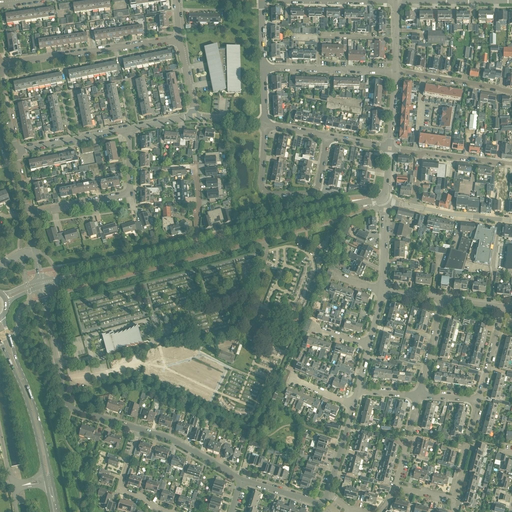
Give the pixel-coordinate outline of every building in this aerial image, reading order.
[(276,7),(276,10),(272,10),(272,17),(280,16),(280,10),(281,10),(281,7),(276,7)] [(294,9),(291,9),(291,10),(290,10),(290,13),(288,13),(288,19),(288,22),(288,24),(291,24),(291,20),(295,20),(297,20),(297,18),(297,10),(294,10),(294,9)] [(383,11),(379,11),(379,17),(373,17),(373,14),(370,14),(370,20),(373,20),(374,20),(379,20),(386,20),(386,14),(383,14),(383,11)] [(26,26),(25,21),(26,21),(24,13),(24,12),(21,12),(21,14),(18,14),(20,22),(22,22),(23,31),(27,30),(26,26)] [(410,25),(417,25),(417,22),(417,16),(414,16),(414,13),(406,13),(406,21),(410,21),(410,25)] [(496,25),(496,32),(500,32),(500,26),(506,26),(506,13),(499,13),(499,17),(496,17),(496,25)] [(189,23),(200,23),(200,15),(190,15),(189,23)] [(210,15),(200,15),(200,23),(209,23),(210,15)] [(220,15),(210,15),(209,23),(219,23),(221,23),(221,19),(219,19),(220,15)] [(154,27),(158,26),(159,33),(166,32),(166,29),(169,28),(169,25),(168,25),(168,22),(159,23),(157,23),(153,24),(154,27)] [(271,28),(271,34),(280,34),(280,28),(289,28),(288,25),(282,25),(279,25),(279,28),(271,28)] [(7,36),(8,36),(8,38),(7,38),(8,42),(17,40),(16,32),(12,32),(6,33),(7,36)] [(445,32),(442,32),(428,32),(428,43),(439,44),(443,44),(445,44),(445,42),(445,32)] [(39,34),(35,35),(36,45),(40,44),(40,49),(43,49),(43,48),(46,47),(46,49),(47,48),(46,39),(40,40),(39,34)] [(208,51),(206,51),(207,59),(210,59),(210,62),(211,66),(212,69),(213,74),(213,77),(214,81),(215,84),(215,88),(225,87),(228,87),(228,90),(228,93),(238,93),(241,93),(240,47),(237,47),(227,47),(227,51),(218,51),(218,48),(217,45),(207,47),(207,48),(208,51)] [(9,48),(10,50),(11,50),(11,53),(10,53),(10,54),(14,53),(14,56),(22,55),(21,50),(19,50),(18,46),(9,48)] [(346,47),(320,46),(320,51),(322,51),(322,55),(326,56),(326,55),(329,55),(329,56),(336,56),(336,55),(340,55),(340,56),(344,56),(344,51),(345,51),(346,47)] [(500,48),(500,57),(500,60),(502,60),(502,58),(503,57),(504,57),(511,57),(511,47),(504,48),(500,48)] [(409,49),(406,65),(412,67),(414,55),(415,50),(413,50),(409,49)] [(280,52),(272,52),(272,59),(276,59),(276,62),(281,62),(281,59),(280,59),(280,52)] [(417,67),(418,68),(419,68),(420,68),(423,68),(424,64),(425,64),(425,60),(426,55),(421,54),(421,58),(417,57),(416,62),(417,62),(417,67)] [(429,69),(437,70),(439,60),(438,60),(439,57),(435,56),(434,60),(431,59),(429,69)] [(441,71),(442,71),(442,72),(445,72),(448,72),(450,61),(447,61),(448,58),(443,57),(441,71)] [(457,62),(455,73),(459,73),(458,74),(461,74),(462,74),(464,63),(457,62)] [(494,71),(490,70),(490,71),(490,72),(489,79),(495,80),(495,77),(500,78),(501,72),(503,63),(497,62),(496,69),(494,69),(494,71)] [(470,76),(478,78),(481,64),(477,63),(475,71),(471,70),(470,76)] [(483,78),(489,79),(490,72),(490,71),(490,70),(491,65),(488,64),(487,71),(484,71),(483,78)] [(175,74),(168,75),(167,73),(162,74),(163,77),(163,79),(167,78),(167,82),(175,80),(176,80),(176,77),(175,77),(174,74),(175,74)] [(296,86),(302,86),(302,79),(296,79),(296,82),(293,82),(293,85),(292,88),(296,88),(296,86)] [(360,90),(361,90),(363,90),(363,84),(360,84),(360,80),(353,80),(353,88),(360,88),(360,90)] [(276,92),(276,95),(283,94),(283,91),(281,91),(281,85),(272,85),(273,92),(276,92)] [(460,102),(462,91),(459,91),(459,90),(453,89),(453,90),(447,89),(447,88),(441,87),(441,88),(435,87),(435,86),(430,85),(429,86),(426,85),(425,89),(424,89),(423,95),(460,102)] [(468,90),(467,99),(473,100),(472,106),(475,107),(477,98),(474,97),(475,92),(468,90)] [(480,99),(480,102),(487,103),(488,100),(489,94),(481,93),(480,99)] [(273,104),(282,104),(281,98),(287,97),(287,94),(283,94),(276,95),(276,98),(273,98),(273,104)] [(491,105),(494,105),(494,110),(497,110),(497,105),(495,105),(497,95),(489,94),(488,100),(492,101),(491,105)] [(365,100),(365,102),(370,103),(373,103),(373,106),(371,106),(371,107),(370,109),(377,110),(377,107),(381,107),(381,101),(373,100),(370,100),(365,100)] [(24,104),(18,105),(19,108),(20,107),(21,110),(21,111),(29,109),(31,109),(30,103),(24,104)] [(165,109),(172,108),(173,111),(182,109),(182,106),(181,107),(180,104),(180,103),(172,105),(162,107),(163,113),(166,112),(165,109)] [(441,124),(441,127),(445,128),(445,129),(451,130),(454,109),(447,108),(447,110),(442,109),(442,112),(443,112),(442,118),(441,118),(440,124),(441,124)] [(300,109),(300,114),(296,113),(296,111),(293,110),(292,117),(295,118),(294,121),(301,122),(302,114),(303,114),(303,110),(300,109)] [(370,109),(370,119),(380,119),(380,113),(377,113),(377,110),(370,109)] [(313,112),(312,116),(308,115),(307,123),(313,124),(315,116),(316,112),(313,112)] [(114,122),(123,120),(123,118),(124,118),(123,114),(122,114),(113,116),(114,122)] [(476,130),(478,116),(470,115),(469,129),(476,130)] [(320,122),(324,123),(325,116),(322,116),(321,117),(315,116),(313,124),(320,126),(320,122)] [(325,116),(324,123),(326,123),(326,127),(332,128),(334,120),(334,117),(332,117),(331,119),(327,119),(328,117),(325,116)] [(334,120),(332,128),(339,129),(340,121),(341,119),(338,118),(337,120),(334,120)] [(350,123),(347,122),(345,130),(351,131),(353,120),(350,119),(350,123)] [(361,130),(362,125),(362,123),(359,122),(359,124),(356,124),(356,120),(353,120),(351,131),(358,133),(358,130),(361,130)] [(379,132),(379,126),(371,125),(371,127),(369,126),(368,135),(375,135),(375,132),(379,132)] [(200,135),(200,136),(199,141),(207,141),(207,138),(214,139),(214,131),(206,130),(206,135),(200,135)] [(180,138),(180,146),(185,146),(186,141),(190,141),(191,132),(184,131),(184,135),(181,135),(180,138)] [(165,137),(162,137),(161,137),(161,144),(162,144),(165,144),(167,144),(167,142),(170,143),(170,145),(171,145),(172,133),(169,133),(169,132),(166,132),(166,133),(165,137)] [(178,134),(178,133),(174,133),(174,134),(172,133),(171,145),(171,143),(174,143),(174,146),(180,146),(180,138),(178,138),(178,134)] [(420,140),(419,146),(422,146),(422,145),(428,146),(428,147),(434,148),(434,147),(440,147),(440,148),(446,149),(446,148),(449,149),(451,138),(419,134),(418,140),(420,140)] [(146,135),(146,136),(146,138),(142,138),(142,144),(151,144),(151,139),(152,139),(152,135),(146,135)] [(289,140),(290,137),(284,135),(284,139),(279,138),(278,144),(286,146),(287,145),(288,140),(289,140)] [(304,143),(307,143),(306,150),(314,151),(316,145),(312,144),(312,141),(305,139),(304,143)] [(303,156),(302,158),(302,159),(309,160),(310,157),(313,158),(314,151),(306,150),(305,156),(303,156)] [(279,158),(279,161),(286,162),(286,159),(284,159),(285,152),(277,151),(276,157),(279,158)] [(365,158),(358,156),(358,153),(355,152),(354,159),(357,159),(359,160),(373,162),(374,156),(365,154),(365,158)] [(206,157),(205,157),(206,165),(210,164),(210,165),(216,165),(215,162),(219,162),(219,153),(205,154),(206,157)] [(59,154),(59,155),(61,165),(61,167),(67,165),(66,164),(65,154),(62,155),(62,154),(59,154)] [(118,162),(117,155),(108,157),(109,164),(118,162)] [(304,162),(302,168),(311,170),(312,164),(309,163),(309,160),(302,159),(302,158),(298,157),(298,158),(295,157),(295,160),(304,162)] [(399,157),(399,162),(400,162),(400,163),(405,164),(405,166),(409,166),(409,164),(409,158),(399,157)] [(359,162),(364,163),(363,167),(361,166),(360,169),(367,171),(368,168),(371,169),(373,162),(359,160),(359,162)] [(275,163),(274,170),(282,171),(286,172),(287,169),(284,168),(285,165),(286,162),(279,161),(278,164),(275,163)] [(345,163),(342,163),(333,161),(332,168),(336,168),(335,171),(343,173),(345,163)] [(438,162),(423,161),(423,168),(430,168),(429,171),(429,173),(432,174),(437,174),(436,178),(438,178),(440,178),(442,178),(445,179),(446,165),(438,165),(438,162)] [(177,176),(178,181),(182,180),(182,176),(186,176),(185,168),(173,169),(173,177),(177,176)] [(216,168),(206,169),(207,177),(214,176),(214,180),(221,179),(220,175),(217,176),(216,168)] [(298,174),(301,175),(310,176),(311,170),(302,168),(301,168),(301,172),(299,171),(298,174)] [(495,175),(491,174),(492,169),(486,168),(485,176),(488,176),(487,179),(490,180),(489,185),(491,185),(494,185),(494,182),(495,178),(495,175)] [(362,173),(361,179),(369,181),(370,174),(367,174),(367,171),(360,169),(360,172),(362,173)] [(331,174),(330,180),(338,182),(339,175),(343,176),(344,173),(343,173),(335,171),(335,174),(331,174)] [(298,181),(298,184),(304,185),(305,182),(309,183),(310,176),(301,175),(298,174),(298,177),(301,177),(300,181),(298,181)] [(108,189),(114,188),(112,179),(110,179),(109,176),(106,177),(108,189)] [(283,187),(283,184),(280,183),(281,177),(272,176),(271,182),(275,183),(274,186),(283,187)] [(494,185),(494,190),(498,190),(498,187),(501,187),(502,177),(496,176),(496,182),(494,182),(494,185)] [(98,182),(99,187),(101,186),(102,190),(108,189),(106,177),(97,179),(98,182)] [(502,177),(501,187),(505,187),(505,191),(509,191),(510,183),(508,183),(508,177),(502,177)] [(214,180),(207,180),(207,188),(217,187),(217,185),(221,185),(221,179),(214,180)] [(354,189),(357,188),(364,189),(364,187),(368,187),(369,181),(361,179),(359,186),(358,185),(357,186),(350,185),(349,191),(354,189)] [(152,185),(150,185),(150,180),(141,180),(141,186),(146,186),(146,188),(152,188),(152,185)] [(337,188),(338,182),(330,180),(329,186),(332,187),(332,190),(339,191),(339,188),(337,188)] [(97,191),(96,187),(99,187),(98,182),(89,183),(91,192),(97,191)] [(184,182),(173,183),(173,188),(174,189),(176,189),(177,193),(187,192),(187,186),(184,186),(184,182)] [(399,195),(400,196),(406,196),(407,188),(407,185),(407,183),(405,182),(404,188),(400,187),(399,195)] [(57,195),(60,194),(61,198),(67,197),(65,188),(65,186),(59,187),(56,187),(56,189),(57,193),(57,195)] [(146,191),(141,191),(141,198),(151,198),(151,194),(152,194),(152,193),(158,193),(158,192),(162,192),(162,188),(156,189),(146,189),(146,191)] [(35,191),(36,197),(45,195),(48,195),(47,189),(44,189),(35,191)] [(0,211),(1,211),(0,209),(0,203),(9,200),(5,190),(0,191),(0,211)] [(223,190),(208,191),(208,199),(209,199),(210,202),(216,202),(215,199),(218,198),(218,196),(223,196),(223,190)] [(188,198),(187,192),(177,193),(177,199),(175,199),(175,202),(181,202),(181,199),(188,198)] [(420,198),(423,198),(422,202),(428,203),(430,194),(427,193),(426,195),(421,194),(420,198)] [(439,207),(449,210),(453,197),(443,194),(441,202),(440,202),(439,207)] [(457,199),(456,208),(467,209),(467,210),(478,211),(479,201),(476,201),(477,197),(471,197),(471,200),(468,200),(468,199),(465,199),(466,195),(460,194),(460,198),(458,198),(458,194),(455,194),(455,199),(457,199)] [(45,195),(36,197),(37,203),(46,201),(46,200),(48,200),(47,197),(49,197),(48,195),(45,195)] [(172,219),(171,219),(171,212),(174,212),(173,208),(170,208),(163,208),(164,218),(162,218),(163,228),(170,226),(172,236),(173,236),(190,232),(188,223),(185,224),(184,222),(179,224),(178,222),(176,223),(176,224),(174,225),(172,219)] [(222,209),(215,211),(216,218),(217,218),(219,217),(220,221),(224,220),(225,224),(232,222),(229,211),(223,213),(222,209)] [(400,223),(397,236),(406,238),(408,229),(409,225),(406,225),(406,223),(408,217),(407,217),(407,216),(409,217),(410,212),(399,210),(398,214),(397,214),(396,219),(401,221),(401,224),(400,223)] [(209,217),(203,218),(206,229),(212,227),(211,224),(215,223),(214,220),(217,219),(217,218),(216,218),(215,211),(207,213),(209,217)] [(141,222),(138,223),(141,233),(143,232),(142,228),(151,225),(149,219),(149,218),(148,213),(139,215),(141,222)] [(420,236),(421,235),(422,232),(424,225),(423,225),(423,224),(422,224),(424,217),(423,216),(422,216),(421,216),(416,215),(414,227),(419,228),(417,236),(420,237),(420,236)] [(429,230),(429,228),(433,228),(435,220),(428,218),(427,227),(426,229),(429,230)] [(441,221),(435,220),(433,228),(433,229),(433,232),(438,234),(439,230),(441,221)] [(124,233),(136,229),(137,232),(140,231),(141,233),(138,223),(138,222),(135,223),(134,221),(128,223),(129,223),(122,225),(124,233)] [(99,227),(96,228),(94,223),(86,225),(88,231),(90,237),(97,235),(98,239),(102,238),(102,241),(103,240),(100,228),(99,227)] [(100,228),(103,240),(106,240),(105,237),(118,233),(117,232),(115,223),(109,225),(110,226),(100,228)] [(477,225),(461,224),(460,233),(462,233),(462,238),(458,252),(453,251),(454,247),(451,246),(450,249),(448,255),(443,269),(448,270),(453,271),(456,271),(463,272),(477,225)] [(497,229),(477,226),(467,260),(474,263),(490,266),(493,251),(492,251),(493,245),(494,245),(497,229)] [(511,227),(503,227),(502,237),(504,238),(504,236),(508,237),(508,238),(511,238),(511,227)] [(50,236),(51,242),(62,239),(61,233),(57,234),(56,228),(47,230),(49,236),(50,236)] [(61,233),(62,239),(64,244),(67,243),(66,241),(79,237),(76,229),(71,230),(71,231),(64,233),(64,232),(61,233)] [(365,233),(359,231),(356,237),(365,241),(367,237),(364,235),(365,233)] [(394,243),(394,251),(404,251),(405,244),(410,244),(410,239),(406,238),(406,239),(403,238),(403,244),(394,243)] [(373,251),(364,247),(362,252),(371,256),(373,251)] [(358,257),(368,261),(371,256),(362,252),(359,250),(356,256),(351,253),(350,256),(357,259),(358,257)] [(352,266),(354,267),(363,272),(366,266),(357,262),(356,262),(357,259),(350,256),(348,259),(354,261),(352,266)] [(349,268),(348,271),(343,269),(342,272),(350,275),(351,272),(361,277),(363,272),(354,267),(353,270),(349,268)] [(443,288),(445,289),(446,288),(448,288),(449,279),(452,279),(453,271),(448,270),(448,274),(446,274),(444,278),(442,278),(441,283),(440,286),(441,286),(441,288),(443,288)] [(402,275),(401,282),(408,283),(409,279),(411,280),(412,272),(407,272),(407,275),(402,275)] [(393,282),(401,282),(402,275),(394,274),(393,282)] [(415,284),(422,285),(424,276),(417,275),(415,284)] [(431,276),(424,276),(422,285),(430,285),(431,276)] [(477,279),(477,283),(473,283),(474,279),(473,279),(473,276),(471,276),(470,281),(470,285),(473,285),(472,291),(478,292),(480,279),(477,279)] [(461,282),(460,290),(466,290),(467,285),(470,285),(470,281),(467,280),(463,280),(461,279),(461,282)] [(486,284),(482,284),(483,280),(480,279),(478,292),(485,293),(485,287),(489,287),(489,280),(486,279),(486,284)] [(337,287),(331,285),(329,293),(330,293),(331,296),(334,297),(335,293),(337,287)] [(346,297),(345,299),(350,301),(353,302),(353,300),(355,296),(353,295),(353,292),(348,290),(346,297)] [(353,302),(350,308),(353,309),(355,303),(361,304),(362,302),(361,302),(364,295),(358,293),(356,300),(356,301),(353,300),(353,302)] [(369,297),(364,295),(361,302),(362,302),(367,304),(369,297)] [(317,318),(317,320),(322,321),(324,315),(325,311),(326,308),(327,303),(324,302),(323,304),(323,307),(322,310),(323,311),(323,312),(319,311),(317,318)] [(392,304),(390,310),(398,312),(400,313),(401,310),(398,309),(399,306),(392,304)] [(418,308),(412,307),(410,316),(412,316),(414,310),(417,311),(418,308)] [(331,314),(330,316),(328,323),(334,324),(338,311),(336,311),(335,314),(334,315),(331,314)] [(420,312),(418,318),(428,320),(429,320),(430,317),(429,317),(430,314),(420,312)] [(389,316),(387,322),(395,323),(397,324),(403,325),(404,323),(395,321),(396,318),(389,316)] [(416,320),(420,321),(419,324),(427,326),(427,327),(428,326),(429,324),(428,323),(427,323),(428,320),(418,318),(417,317),(416,320)] [(346,321),(344,329),(349,330),(351,323),(352,321),(348,320),(348,322),(346,321)] [(447,321),(446,325),(447,325),(448,325),(447,327),(447,328),(455,330),(457,323),(449,321),(449,322),(447,321)] [(385,324),(384,327),(385,327),(386,328),(393,330),(394,326),(395,323),(387,322),(387,324),(386,324),(385,324)] [(475,328),(479,329),(478,335),(486,337),(488,331),(485,330),(486,325),(477,323),(475,328)] [(425,333),(427,326),(419,324),(417,331),(425,333)] [(107,355),(112,354),(111,354),(111,353),(115,352),(115,351),(119,350),(119,349),(123,349),(123,348),(123,347),(127,348),(127,347),(127,346),(131,346),(131,345),(135,346),(135,345),(135,344),(139,345),(139,344),(143,345),(143,344),(141,344),(137,328),(138,326),(135,329),(134,328),(135,328),(134,328),(131,331),(131,330),(130,329),(127,332),(127,331),(123,333),(123,332),(119,334),(118,333),(119,333),(118,333),(115,335),(114,334),(111,336),(110,334),(106,335),(106,334),(102,335),(104,335),(109,354),(107,355)] [(446,333),(444,340),(452,342),(453,335),(446,333)] [(390,342),(392,342),(392,343),(396,344),(396,343),(394,342),(394,340),(390,339),(391,336),(384,334),(382,340),(390,342)] [(415,338),(414,342),(422,344),(424,338),(416,336),(413,335),(412,335),(412,338),(415,338)] [(478,335),(476,341),(484,343),(486,337),(478,335)] [(307,345),(312,346),(314,340),(308,338),(307,343),(303,342),(301,349),(306,350),(307,345)] [(483,349),(484,343),(476,341),(474,340),(472,346),(475,347),(483,349)] [(414,342),(413,348),(421,350),(422,344),(414,342)] [(331,345),(325,343),(320,360),(323,360),(324,357),(326,357),(327,354),(325,354),(326,350),(329,351),(331,345)] [(334,352),(333,355),(337,356),(337,353),(340,354),(342,347),(336,345),(334,352)] [(449,353),(450,347),(443,345),(442,346),(442,345),(441,346),(440,348),(441,349),(442,349),(441,352),(449,353)] [(511,346),(505,345),(503,351),(511,353),(511,350),(511,346)] [(472,346),(471,352),(473,353),(481,355),(483,349),(475,347),(472,346)] [(340,354),(346,356),(348,349),(342,347),(340,354)] [(413,348),(411,354),(419,356),(421,350),(413,348)] [(348,349),(346,356),(345,362),(347,363),(348,360),(350,361),(351,360),(352,357),(354,350),(348,349)] [(229,362),(232,355),(221,351),(218,358),(229,362)] [(503,351),(502,357),(510,359),(511,353),(503,351)] [(389,357),(389,354),(387,354),(379,352),(378,358),(385,360),(386,356),(389,357)] [(441,352),(439,358),(447,360),(449,353),(441,352)] [(407,356),(410,357),(409,361),(418,363),(419,356),(411,354),(407,353),(407,356)] [(473,353),(472,359),(480,361),(481,355),(473,353)] [(296,370),(295,371),(298,372),(298,371),(301,372),(306,359),(307,356),(305,355),(301,364),(298,363),(295,369),(296,370)] [(502,357),(500,363),(508,365),(510,359),(502,357)] [(309,359),(308,359),(306,358),(306,359),(301,372),(303,373),(302,374),(305,375),(306,374),(309,367),(306,366),(309,359)] [(467,365),(470,365),(478,367),(480,361),(472,359),(467,358),(466,360),(467,360),(468,360),(468,361),(468,364),(467,365)] [(440,365),(439,374),(435,373),(434,382),(440,382),(442,374),(442,368),(443,363),(437,362),(437,364),(440,365)] [(306,374),(311,376),(316,363),(314,363),(312,369),(309,367),(306,374)] [(316,378),(319,372),(317,371),(319,365),(318,364),(317,363),(316,363),(311,376),(314,377),(313,378),(316,379),(316,378)] [(339,368),(337,367),(333,375),(337,376),(339,371),(341,372),(342,369),(339,368)] [(373,370),(372,374),(373,374),(373,378),(374,378),(373,379),(377,380),(377,378),(379,378),(381,369),(379,368),(378,370),(374,369),(374,370),(373,370)] [(317,378),(316,379),(319,381),(320,380),(322,381),(326,371),(324,370),(323,370),(320,369),(320,371),(319,372),(316,378),(317,378)] [(327,383),(330,376),(327,375),(328,372),(326,371),(322,381),(324,382),(323,382),(326,384),(327,383)] [(497,375),(495,381),(504,383),(505,377),(497,375)] [(341,382),(338,389),(344,391),(347,384),(348,381),(345,380),(345,378),(343,377),(341,382)] [(332,386),(338,389),(341,382),(335,379),(332,386)] [(494,386),(492,392),(501,395),(502,388),(494,386)] [(285,403),(287,404),(293,391),(287,389),(285,395),(288,396),(285,403)] [(298,393),(293,391),(287,404),(290,405),(291,402),(292,402),(293,399),(295,400),(298,393)] [(505,396),(501,395),(492,392),(491,399),(499,401),(500,397),(504,398),(505,396)] [(295,409),(297,410),(304,396),(298,393),(295,400),(299,401),(297,404),(295,409)] [(309,398),(304,396),(297,410),(300,411),(302,406),(303,403),(306,404),(309,398)] [(306,404),(311,407),(314,400),(309,398),(306,404)] [(119,409),(122,410),(125,403),(120,402),(120,404),(109,400),(107,409),(113,411),(118,413),(119,409)] [(310,410),(309,413),(311,414),(312,414),(315,408),(317,409),(320,403),(319,402),(320,401),(317,400),(316,401),(314,400),(311,407),(312,407),(311,410),(310,410)] [(365,407),(372,409),(375,410),(376,410),(377,407),(372,406),(373,402),(366,400),(365,407)] [(125,412),(128,413),(127,416),(135,418),(138,407),(142,408),(144,402),(140,401),(139,406),(130,404),(129,409),(126,408),(125,412)] [(397,409),(404,411),(406,404),(396,402),(395,408),(397,409)] [(327,405),(327,404),(324,411),(323,411),(323,412),(324,413),(323,414),(326,415),(325,418),(328,419),(329,416),(333,407),(330,406),(330,405),(327,404),(327,405)] [(427,404),(426,410),(434,412),(436,406),(427,404)] [(489,404),(488,410),(499,413),(500,412),(499,410),(499,408),(501,407),(502,407),(503,405),(498,404),(497,406),(489,404)] [(458,408),(459,408),(458,414),(466,416),(467,409),(464,409),(464,406),(459,405),(458,408)] [(333,407),(329,416),(335,419),(336,417),(335,416),(338,409),(338,408),(335,407),(335,408),(333,407)] [(143,414),(141,420),(147,422),(150,413),(145,411),(146,409),(142,408),(140,413),(143,414)] [(158,418),(158,417),(160,411),(156,410),(155,414),(150,413),(147,422),(147,421),(153,423),(155,417),(158,418)] [(158,425),(164,427),(167,418),(162,416),(164,411),(160,410),(160,411),(158,417),(161,418),(158,425)] [(488,410),(486,416),(495,418),(495,415),(498,416),(499,413),(488,410)] [(167,418),(164,427),(170,429),(172,422),(175,422),(177,416),(173,414),(172,419),(167,418)] [(184,424),(181,434),(187,436),(188,432),(191,432),(193,426),(195,419),(195,418),(196,416),(193,415),(192,418),(191,419),(191,420),(190,423),(190,424),(190,426),(184,424)] [(395,415),(394,421),(401,423),(403,417),(395,415)] [(175,432),(181,434),(184,424),(179,422),(180,419),(181,417),(177,416),(175,422),(174,427),(177,428),(175,432)] [(423,416),(422,419),(423,420),(423,422),(431,424),(432,418),(424,416),(423,416)] [(486,416),(485,422),(493,425),(495,418),(486,416)] [(390,423),(393,423),(392,427),(400,429),(401,423),(394,421),(391,420),(390,423)] [(456,420),(455,426),(463,428),(464,422),(456,420)] [(423,422),(421,428),(429,430),(431,424),(423,422)] [(485,422),(483,428),(491,430),(493,425),(485,422)] [(79,435),(82,436),(87,438),(88,436),(92,438),(92,439),(99,441),(101,435),(94,433),(95,429),(83,425),(81,430),(80,431),(81,431),(79,435)] [(451,431),(450,436),(457,437),(458,433),(461,434),(463,428),(455,426),(453,431),(451,431)] [(191,441),(197,442),(200,432),(197,431),(198,429),(196,428),(191,441)] [(490,437),(490,436),(491,430),(483,428),(482,435),(490,437)] [(205,437),(208,438),(209,435),(210,431),(205,430),(204,433),(200,432),(197,442),(203,444),(205,437)] [(106,436),(104,441),(112,443),(112,444),(115,445),(114,448),(118,449),(119,446),(121,438),(115,436),(110,435),(111,434),(107,433),(106,436)] [(358,435),(358,436),(357,440),(367,443),(368,439),(369,440),(370,439),(370,438),(372,438),(373,435),(369,434),(368,437),(358,435)] [(208,450),(213,452),(216,443),(214,442),(215,438),(212,437),(212,436),(209,435),(208,438),(206,444),(209,445),(208,450)] [(320,436),(318,443),(327,446),(328,442),(330,443),(331,440),(320,436)] [(395,441),(386,438),(384,445),(388,446),(386,452),(396,454),(398,445),(394,444),(395,441)] [(224,449),(225,444),(226,440),(223,439),(223,441),(220,440),(219,444),(216,443),(213,452),(219,454),(221,448),(224,449)] [(418,443),(417,443),(416,449),(426,452),(427,446),(432,447),(433,444),(418,440),(418,443)] [(143,454),(147,444),(141,442),(139,449),(136,448),(134,455),(137,456),(137,455),(139,455),(140,453),(143,454)] [(326,449),(327,446),(318,443),(315,442),(313,448),(313,449),(327,453),(328,450),(326,449)] [(475,449),(474,455),(484,458),(483,457),(485,452),(486,446),(478,443),(478,444),(477,447),(476,450),(475,449)] [(146,459),(151,461),(153,452),(150,452),(152,446),(147,444),(143,454),(147,455),(146,459)] [(229,461),(233,450),(230,449),(231,446),(228,446),(228,445),(225,444),(224,449),(223,451),(226,452),(224,456),(223,459),(225,459),(229,460),(229,461)] [(238,453),(241,454),(243,447),(240,446),(239,449),(236,448),(235,451),(233,450),(229,461),(232,462),(235,463),(236,461),(237,455),(237,456),(238,453)] [(363,454),(362,457),(367,458),(367,457),(367,456),(367,454),(367,452),(364,452),(365,448),(356,446),(354,451),(363,454)] [(446,451),(445,457),(454,459),(456,453),(454,452),(454,449),(442,446),(441,449),(446,451)] [(157,458),(161,459),(164,449),(158,448),(156,453),(153,452),(151,461),(154,462),(155,460),(156,460),(157,458)] [(164,449),(161,459),(166,461),(165,464),(166,464),(168,465),(171,458),(168,457),(169,451),(164,449)] [(326,456),(327,453),(313,449),(312,452),(313,453),(315,454),(314,456),(323,459),(324,455),(326,456)] [(416,449),(414,455),(417,456),(416,459),(424,461),(428,462),(429,458),(427,458),(424,457),(426,452),(416,449)] [(386,452),(385,457),(395,460),(396,454),(386,452)] [(110,458),(108,464),(117,467),(119,461),(113,459),(114,456),(108,454),(107,457),(110,458)] [(256,467),(258,459),(259,456),(253,454),(252,456),(250,456),(248,460),(250,461),(249,465),(256,467)] [(497,454),(495,460),(500,461),(504,462),(502,470),(510,472),(511,462),(511,461),(507,460),(508,457),(502,455),(497,454)] [(474,455),(472,461),(482,463),(484,458),(474,455)] [(171,466),(177,468),(180,458),(174,456),(171,466)] [(258,459),(256,467),(262,469),(263,464),(264,461),(265,461),(264,460),(265,457),(261,456),(260,457),(259,459),(258,459)] [(322,462),(323,459),(314,456),(314,457),(312,456),(311,457),(309,462),(319,465),(323,466),(324,463),(322,462)] [(351,457),(350,463),(360,465),(361,460),(351,457)] [(438,461),(437,464),(450,468),(451,465),(453,465),(454,459),(445,457),(443,462),(438,461)] [(186,460),(180,458),(177,468),(183,470),(186,460)] [(262,469),(261,472),(267,474),(270,466),(270,464),(271,463),(264,461),(263,464),(262,469)] [(319,465),(309,462),(308,461),(306,468),(315,471),(316,467),(318,468),(319,465)] [(392,471),(393,465),(384,463),(382,468),(380,467),(380,468),(392,471)] [(270,464),(267,474),(273,476),(276,468),(277,466),(270,464)] [(276,468),(273,476),(280,478),(282,470),(283,467),(277,465),(277,466),(276,468)] [(413,479),(419,480),(421,470),(415,469),(416,466),(413,465),(411,473),(414,474),(413,479)] [(427,472),(421,470),(419,480),(425,482),(425,480),(428,481),(432,466),(430,465),(429,467),(428,467),(427,472)] [(183,478),(182,482),(185,483),(187,478),(187,475),(193,477),(196,467),(190,466),(188,472),(185,471),(183,478)] [(435,467),(432,466),(428,481),(432,482),(431,484),(437,485),(440,475),(434,474),(435,469),(434,468),(435,467)] [(471,466),(469,472),(472,472),(471,475),(478,477),(479,477),(480,474),(479,474),(480,469),(471,466)] [(193,477),(192,479),(198,480),(198,481),(197,483),(200,484),(201,480),(199,480),(202,469),(200,468),(199,467),(198,467),(197,467),(197,468),(196,467),(193,477)] [(283,467),(282,470),(280,478),(286,480),(289,472),(288,472),(289,469),(283,467)] [(306,468),(304,474),(315,478),(316,475),(314,474),(315,471),(306,468)] [(357,476),(358,471),(349,468),(347,474),(357,476)] [(391,476),(392,471),(380,468),(379,470),(382,470),(381,474),(391,476)] [(110,472),(100,469),(99,473),(104,475),(102,482),(112,485),(114,478),(109,476),(110,472)] [(128,485),(133,487),(137,476),(131,475),(132,470),(129,469),(127,478),(129,479),(128,485)] [(445,477),(440,475),(437,485),(443,487),(444,485),(447,485),(450,472),(447,472),(445,477)] [(372,483),(374,484),(376,484),(380,485),(380,482),(389,484),(391,476),(381,474),(378,473),(376,479),(379,480),(379,482),(373,480),(372,483)] [(304,474),(302,481),(311,484),(312,480),(314,481),(315,478),(304,474)] [(506,475),(500,474),(498,480),(502,481),(500,487),(507,489),(510,480),(505,479),(506,475)] [(137,476),(133,487),(139,488),(141,483),(144,483),(146,476),(143,476),(142,475),(140,476),(140,477),(137,476)] [(145,490),(151,492),(154,482),(151,481),(151,478),(149,478),(149,477),(146,476),(144,483),(147,484),(145,490)] [(344,497),(350,498),(352,489),(347,487),(347,485),(346,485),(347,481),(350,482),(351,478),(345,477),(345,481),(344,484),(343,484),(342,488),(346,489),(344,497)] [(216,480),(214,486),(224,489),(225,486),(226,483),(220,481),(220,479),(220,478),(217,478),(216,478),(216,480)] [(159,483),(154,482),(151,492),(156,493),(158,488),(161,489),(163,483),(163,481),(160,480),(159,483)] [(310,487),(311,484),(302,481),(300,488),(311,491),(312,488),(310,487)] [(470,481),(468,486),(480,489),(480,487),(477,487),(478,483),(470,481)] [(358,490),(362,491),(364,485),(360,485),(360,487),(357,487),(356,490),(352,489),(350,498),(356,500),(358,490)] [(363,502),(369,503),(372,494),(368,493),(369,490),(366,489),(367,486),(364,485),(362,491),(366,492),(363,502)] [(224,489),(214,486),(211,486),(209,492),(212,493),(211,493),(222,496),(223,493),(224,489)] [(100,488),(98,495),(103,497),(101,503),(104,504),(103,509),(111,511),(113,503),(111,502),(112,496),(107,494),(108,490),(100,488)] [(498,497),(498,500),(506,502),(508,497),(505,496),(505,492),(496,490),(495,496),(498,497)] [(160,501),(166,503),(169,493),(163,491),(160,501)] [(253,491),(251,497),(259,499),(261,494),(253,491)] [(375,494),(372,494),(369,503),(375,505),(378,495),(378,493),(376,492),(375,494)] [(467,492),(465,497),(476,500),(478,495),(475,494),(467,492)] [(172,505),(175,495),(169,493),(166,503),(172,505)] [(209,501),(211,501),(210,503),(220,506),(221,503),(222,503),(223,500),(212,497),(210,496),(209,497),(208,500),(209,501)] [(178,506),(183,508),(186,498),(180,497),(178,506)] [(476,500),(465,497),(464,503),(466,503),(465,506),(471,508),(474,509),(476,500)] [(189,510),(192,500),(186,498),(183,508),(189,510)] [(119,505),(118,509),(128,511),(134,511),(136,509),(132,507),(133,504),(133,503),(128,501),(127,502),(121,500),(119,504),(118,505),(119,505)] [(393,510),(399,511),(402,501),(396,500),(395,503),(393,502),(392,506),(391,505),(389,511),(387,511),(385,511),(390,511),(391,511),(393,511),(393,510)] [(271,511),(277,511),(281,502),(278,501),(277,504),(274,503),(271,511)] [(409,511),(411,505),(408,504),(408,503),(402,501),(399,511),(409,511)] [(277,511),(283,511),(285,507),(283,506),(284,503),(281,502),(277,511)] [(493,505),(491,511),(494,511),(503,511),(505,508),(500,507),(500,504),(494,502),(493,505)] [(219,510),(220,506),(210,503),(208,510),(215,511),(219,511),(220,510),(219,510)]
